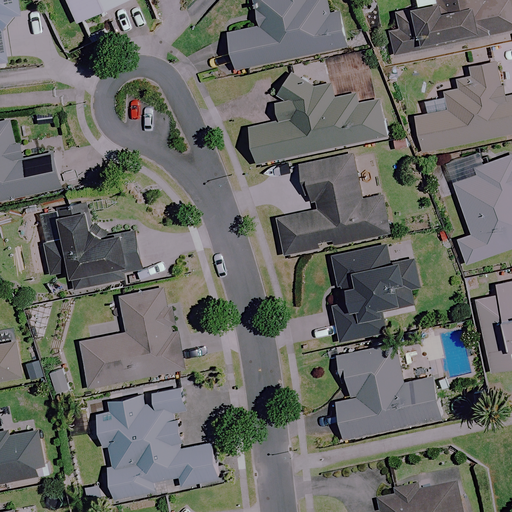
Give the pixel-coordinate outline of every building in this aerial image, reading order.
[(20,11),(18,0),(0,0),(0,65),(9,64),(2,28),(20,11)] [(129,0),(67,0),(77,23),(129,0)] [(252,0),(258,26),(227,33),(236,71),(347,46),(339,11),(328,13),(325,0),(252,0)] [(391,31),(396,55),(416,50),(415,46),(479,32),(480,36),(511,29),(511,0),(416,0),(418,8),(395,13),(398,29),(391,31)] [(511,94),(504,96),(496,61),(472,66),(474,74),(442,81),(448,109),(415,116),(422,152),(511,132),(511,94)] [(282,85),(285,100),(276,102),(280,122),(249,128),(257,164),(386,136),(378,99),(358,103),(356,92),(333,97),(330,81),(314,85),(305,86),(304,80),(282,85)] [(20,140),(16,141),(11,118),(0,120),(0,200),(60,187),(52,152),(25,158),(20,140)] [(298,164),(305,193),(313,191),(317,209),(309,211),(277,217),(284,254),(388,233),(380,195),(362,199),(352,153),(298,164)] [(511,154),(478,166),(481,174),(453,184),(471,235),(457,240),(465,264),(511,247),(511,154)] [(135,231),(123,233),(94,237),(89,204),(41,211),(51,275),(70,271),(71,276),(128,267),(141,265),(135,231)] [(390,263),(387,244),(331,255),(340,301),(332,302),(340,342),(387,333),(384,318),(395,315),(411,312),(409,301),(421,299),(413,258),(390,263)] [(511,285),(498,289),(500,298),(477,303),(493,376),(511,371),(511,285)] [(185,367),(169,289),(120,299),(126,331),(80,340),(90,387),(185,367)] [(0,381),(23,377),(16,341),(0,343),(0,381)] [(431,376),(400,384),(391,345),(336,356),(341,379),(347,378),(351,398),(336,402),(343,439),(440,419),(431,376)] [(70,388),(62,369),(49,375),(57,394),(70,388)] [(187,408),(182,385),(108,401),(110,410),(96,413),(102,441),(107,440),(113,466),(108,466),(115,499),(156,490),(154,482),(179,477),(181,486),(220,478),(212,442),(184,448),(176,410),(187,408)] [(0,489),(39,485),(37,472),(47,471),(42,430),(2,435),(1,427),(0,426),(0,489)] [(465,511),(459,482),(423,490),(422,482),(394,489),(396,498),(379,502),(381,511),(378,511),(465,511)] [(0,511),(17,511),(15,501),(0,504),(0,511)]
